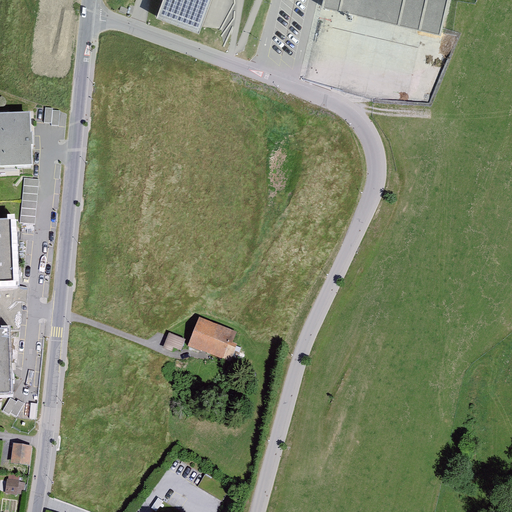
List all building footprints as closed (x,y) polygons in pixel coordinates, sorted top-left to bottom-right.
[(162,0),(156,16),(199,32),(210,0),(162,0)] [(322,0),(321,6),(345,11),(344,16),(354,18),(355,14),(441,34),(448,0),(322,0)] [(59,127),(60,112),(53,111),(53,109),(46,108),(44,123),(52,124),(51,126),(59,127)] [(9,168),(31,167),(30,149),(33,149),(33,136),(30,136),(29,118),(2,119),(2,129),(3,158),(4,158),(4,167),(9,167),(9,168)] [(20,223),(35,225),(39,180),(24,179),(20,223)] [(0,287),(15,287),(13,222),(0,222),(0,287)] [(199,322),(190,345),(230,361),(236,346),(231,344),(235,333),(217,326),(216,329),(199,322)] [(0,395),(11,395),(8,331),(0,330),(0,395)] [(166,349),(173,352),(175,348),(182,351),(186,342),(171,337),(166,349)] [(10,413),(17,417),(24,404),(18,400),(17,402),(10,398),(3,411),(9,415),(10,413)] [(13,463),(28,465),(30,448),(15,446),(13,463)] [(17,494),(17,493),(23,494),(24,484),(8,482),(7,493),(17,494)]
